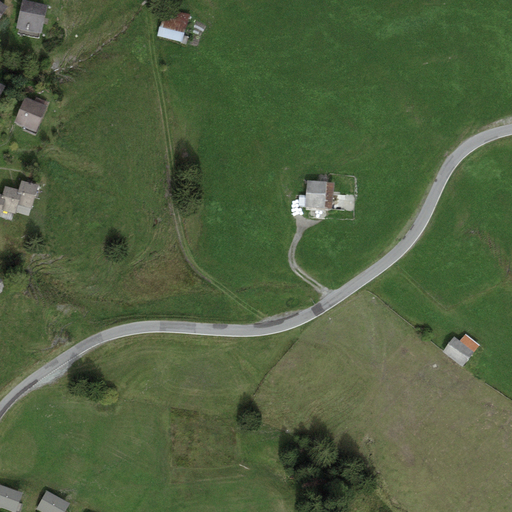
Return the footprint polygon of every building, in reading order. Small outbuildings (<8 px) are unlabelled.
[(48,5),(23,0),(21,0),(15,28),(18,29),(17,34),(38,38),(39,33),(41,33),(48,5)] [(189,15),(165,8),(157,36),(181,42),(189,15)] [(34,101),(25,97),(14,123),(36,132),(48,102),(36,97),(34,101)] [(2,195),(0,194),(0,214),(1,210),(15,214),(17,205),(32,209),(38,185),(21,180),(18,190),(4,186),(2,195)] [(334,182),(307,180),(305,207),(332,209),(334,182)] [(459,341),(454,337),(442,352),(462,367),(480,345),(465,334),(459,341)] [(15,511),(23,493),(0,484),(0,507),(13,511),(15,511)] [(65,511),(70,503),(47,490),(36,509),(42,511),(65,511)]
